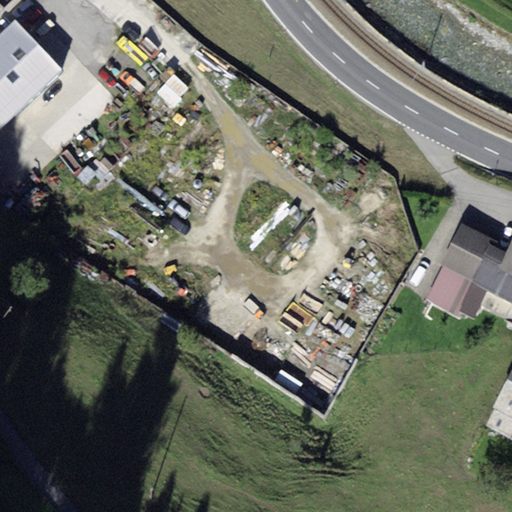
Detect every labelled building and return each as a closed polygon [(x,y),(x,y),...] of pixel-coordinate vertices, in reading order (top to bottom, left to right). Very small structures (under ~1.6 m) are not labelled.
[(17,22),(0,37),(0,131),(64,73),(17,22)] [(474,282),(497,239),(465,223),(443,265),(474,282)] [(511,245),(511,247),(497,239),(474,282),(491,291),(511,302),(511,245)] [(460,311),(474,282),(443,265),(427,301),(458,316),(460,311)] [(491,291),(474,282),(460,311),(475,319),(491,291)] [(511,419),(511,373),(493,410),(495,411),(511,419)] [(511,439),(511,419),(495,411),(487,428),(511,440),(511,439)]
